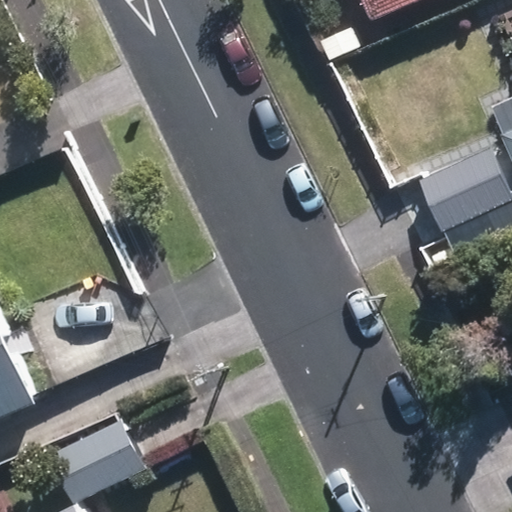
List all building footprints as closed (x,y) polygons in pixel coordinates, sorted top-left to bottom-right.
[(377,0),(385,18),(428,0),(377,0)] [(452,11),(373,49),(393,90),(472,51),(452,11)] [(511,235),(511,127),(413,172),(454,262),(511,235)] [(128,280),(34,325),(63,385),(156,340),(128,280)] [(0,418),(33,404),(0,326),(0,418)] [(87,495),(159,463),(138,414),(65,447),(87,495)] [(104,511),(97,497),(66,511),(104,511)]
